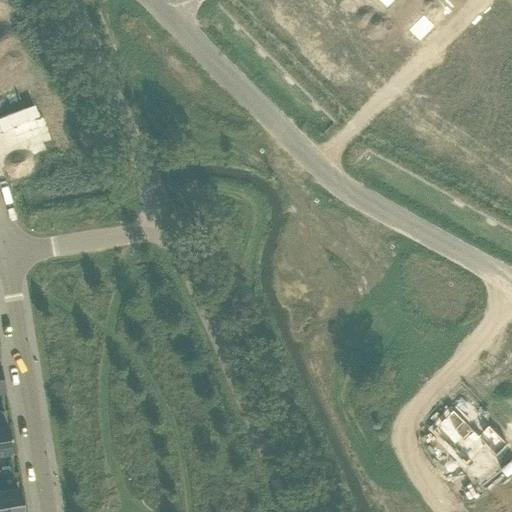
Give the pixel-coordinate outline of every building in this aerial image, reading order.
[(279,0),(265,0),(246,20),(259,34),(286,6),(279,0)] [(377,0),(386,8),(394,0),(377,0)] [(286,6),(259,34),(273,47),(300,20),(286,6)] [(423,15),(408,30),(420,42),(435,26),(423,15)] [(300,20),(273,47),(286,61),(313,34),(300,20)] [(313,34),(286,61),(300,74),(327,47),(313,34)] [(327,47),(300,74),(313,88),(340,61),(327,47)] [(340,61),(313,88),(327,102),(354,74),(340,61)] [(354,74),(327,102),(341,115),(368,88),(354,74)] [(471,132),(452,166),(469,175),(488,142),(471,132)] [(488,142),(469,175),(486,184),(504,151),(488,142)] [(511,155),(504,151),(486,184),(503,194),(511,176),(511,155)] [(511,176),(503,194),(511,199),(511,176)] [(483,380),(466,397),(486,417),(500,403),(511,414),(511,413),(511,384),(500,397),(491,389),(494,386),(489,380),(486,383),(483,380)] [(455,408),(435,428),(466,459),(483,442),(494,453),(506,442),(489,425),(480,434),(455,408)] [(0,456),(12,454),(7,426),(0,427),(0,456)] [(497,505),(486,511),(511,511),(511,471),(487,488),(497,505)] [(0,511),(21,511),(18,490),(0,492),(0,511)]
